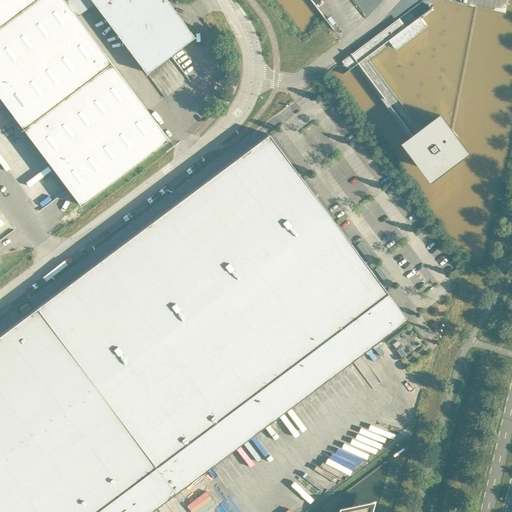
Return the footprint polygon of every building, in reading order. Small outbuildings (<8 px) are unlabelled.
[(0,0),(0,24),(32,0),(0,0)] [(0,97),(22,127),(21,129),(110,62),(64,0),(32,0),(0,24),(0,97)] [(166,0),(91,0),(146,72),(194,36),(166,0)] [(353,54),(352,53),(342,60),(349,69),(349,70),(356,65),(412,139),(409,142),(423,161),(430,171),(464,146),(451,128),(440,115),(420,129),(369,61),(392,43),(396,49),(428,25),(421,16),(420,15),(389,39),(384,31),(353,54)] [(21,129),(23,128),(80,204),(168,138),(110,62),(21,129)] [(268,133),(0,333),(0,511),(147,511),(175,492),(407,318),(387,292),(268,133)] [(21,310),(22,312),(23,313),(31,308),(30,308),(27,303),(19,308),(21,310)] [(192,511),(200,511),(213,503),(208,496),(190,509),(192,511)] [(372,511),(375,501),(342,508),(341,511),(372,511)]
